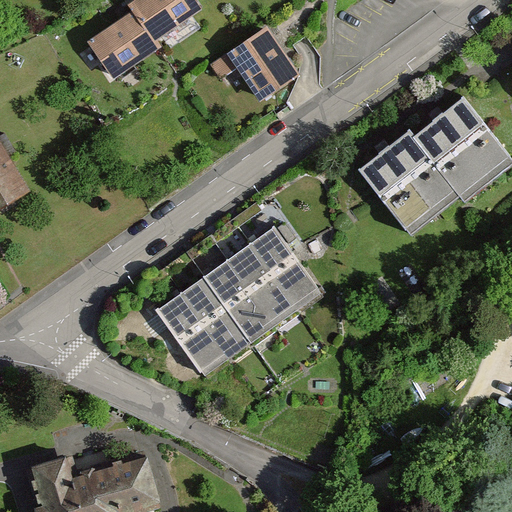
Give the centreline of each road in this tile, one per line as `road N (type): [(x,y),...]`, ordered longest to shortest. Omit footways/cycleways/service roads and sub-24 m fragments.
road 1 (residential): [(37,326),(468,0)]
road 2 (residential): [(37,326),(273,478),(288,511)]
road 3 (unknown): [(314,511),(407,474),(476,388),(489,347)]
